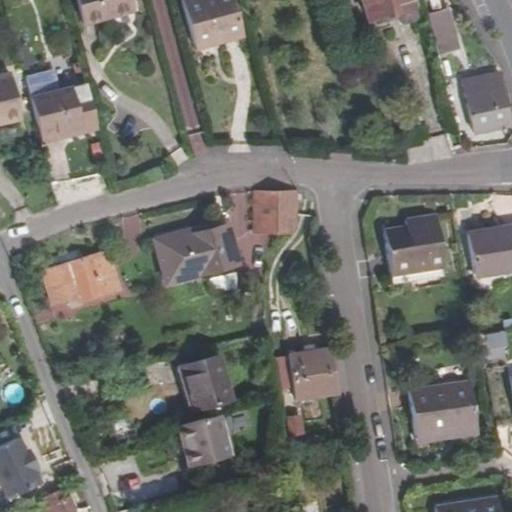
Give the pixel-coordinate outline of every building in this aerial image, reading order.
[(130,10),(126,0),(73,0),(80,25),(130,10)] [(231,0),(190,0),(179,3),(192,49),(221,40),(222,45),(242,40),(231,0)] [(407,0),(359,0),(369,33),(413,20),(407,0)] [(423,16),(435,59),(459,52),(447,9),(423,16)] [(48,74),(20,82),(37,142),(95,127),(84,86),(54,94),(48,74)] [(0,121),(15,118),(5,77),(0,77),(0,121)] [(469,87),(462,89),(472,134),(509,126),(500,88),(471,94),(469,87)] [(293,234),(293,219),(294,212),(294,192),(254,190),(253,233),(293,234)] [(386,228),(390,274),(444,269),(439,219),(407,221),(407,227),(386,228)] [(511,228),(462,238),(470,277),(499,272),(500,275),(511,273),(511,228)] [(235,266),(225,229),(187,239),(186,234),(155,243),(165,284),(235,266)] [(108,256),(80,262),(38,271),(46,306),(62,303),(63,310),(78,307),(77,304),(118,296),(108,256)] [(444,269),(390,274),(391,284),(445,280),(444,269)] [(333,349),(324,350),(332,393),(340,392),(333,349)] [(332,393),(324,350),(288,357),(295,399),(332,393)] [(191,411),(230,400),(219,356),(179,367),(191,411)] [(466,368),(436,371),(437,384),(468,381),(466,368)] [(418,434),(465,428),(459,384),(412,390),(418,434)] [(214,412),(172,423),(183,465),(225,454),(214,412)] [(287,434),(302,433),(300,415),(285,416),(287,434)] [(511,425),(502,426),(503,450),(511,449),(511,425)] [(465,428),(418,434),(419,442),(466,436),(465,428)] [(0,446),(0,486),(6,499),(38,483),(32,470),(36,468),(27,450),(23,452),(17,438),(0,446)] [(41,482),(54,478),(49,459),(36,464),(41,482)] [(71,511),(62,488),(37,500),(40,510),(37,511),(71,511)] [(440,502),(440,511),(493,511),(493,499),(440,502)]
